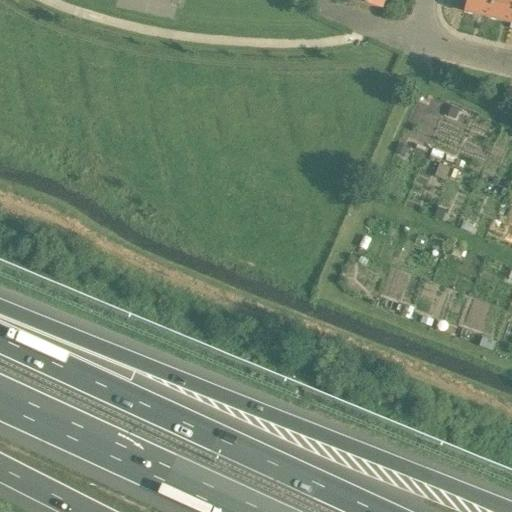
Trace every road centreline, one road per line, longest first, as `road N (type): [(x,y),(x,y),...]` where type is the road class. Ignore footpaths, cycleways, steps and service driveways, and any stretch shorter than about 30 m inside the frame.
road 1 (motorway): [(511,509),(0,312)]
road 2 (motorway): [(380,511),(0,335)]
road 3 (motorway): [(0,401),(236,511)]
